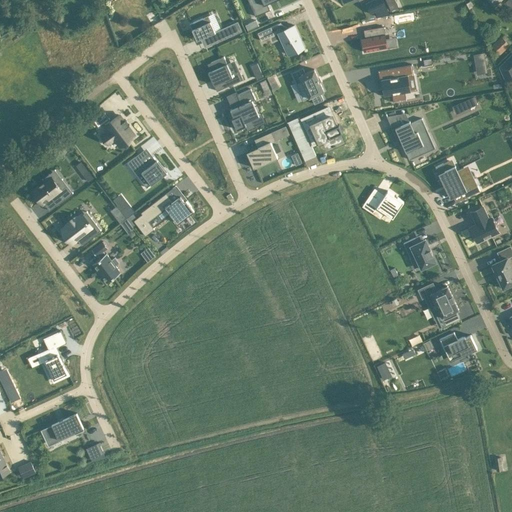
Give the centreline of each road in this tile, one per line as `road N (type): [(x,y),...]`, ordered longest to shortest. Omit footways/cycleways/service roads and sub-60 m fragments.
road 1 (track): [(0,496),(235,429),(352,403),(405,401),(511,363)]
road 2 (residential): [(247,199),(173,35),(117,74),(225,213)]
road 3 (residential): [(511,362),(437,209),(410,178),(373,163)]
road 4 (residential): [(307,0),(373,163)]
road 5 (residential): [(225,213),(104,317)]
road 6 (track): [(117,74),(0,165)]
road 7 (residential): [(15,202),(104,317)]
road 8 (residential): [(373,163),(317,170),(247,199)]
